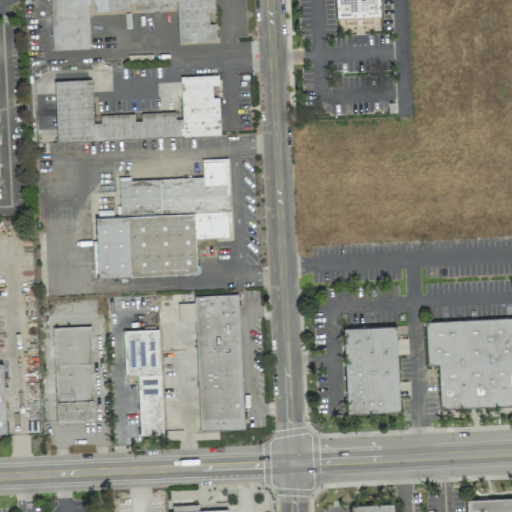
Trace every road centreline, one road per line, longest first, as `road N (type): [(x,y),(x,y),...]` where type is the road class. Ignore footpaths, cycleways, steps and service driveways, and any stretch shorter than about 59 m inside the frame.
road 1 (residential): [(267,0),(292,511)]
road 2 (tertiary): [(511,451),(0,475)]
